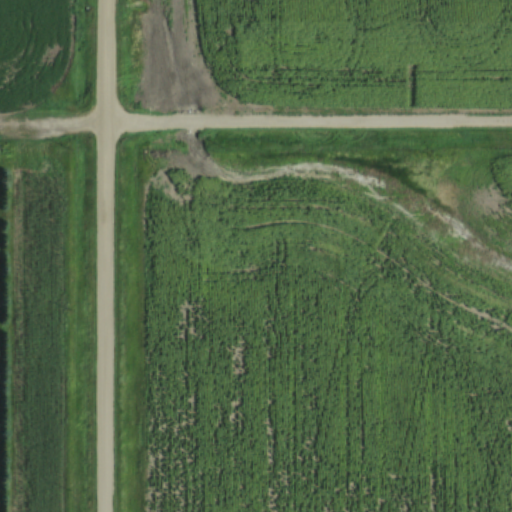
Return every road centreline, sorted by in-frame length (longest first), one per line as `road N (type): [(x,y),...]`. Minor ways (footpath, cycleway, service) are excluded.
road 1 (residential): [(105,0),(104,511)]
road 2 (track): [(511,126),(105,128)]
